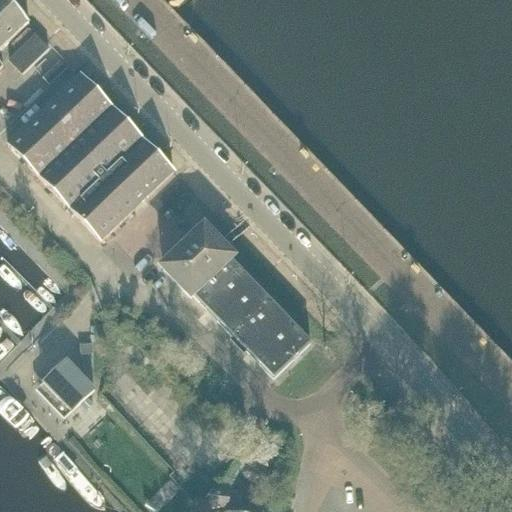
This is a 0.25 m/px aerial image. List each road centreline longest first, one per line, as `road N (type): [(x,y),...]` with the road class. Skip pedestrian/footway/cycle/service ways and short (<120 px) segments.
road 1 (unclassified): [(511,487),(48,0)]
road 2 (unknown): [(401,511),(376,477),(324,439),(305,511)]
